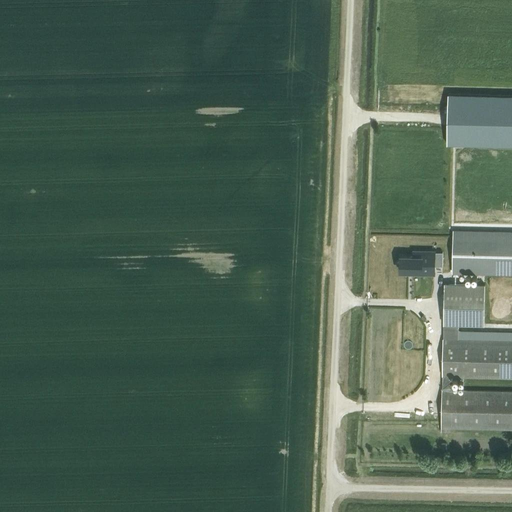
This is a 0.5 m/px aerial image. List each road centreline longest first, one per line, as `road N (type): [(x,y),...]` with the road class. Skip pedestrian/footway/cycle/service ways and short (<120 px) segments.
road 1 (unclassified): [(329,488),(350,0)]
road 2 (unclassified): [(329,488),(511,492)]
